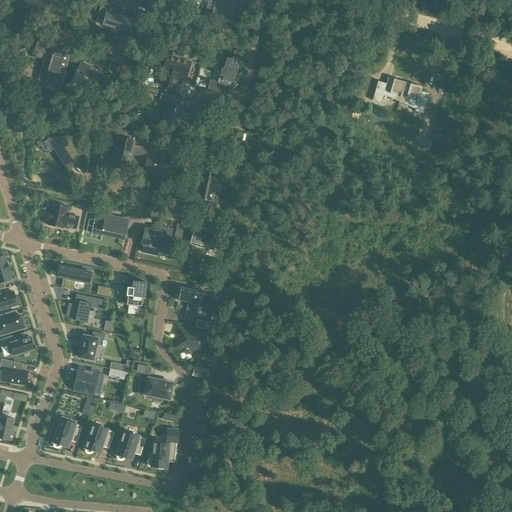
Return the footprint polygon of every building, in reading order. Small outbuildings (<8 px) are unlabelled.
[(19,0),(18,7),(22,9),(25,10),(23,16),(35,19),(36,13),(42,15),(46,1),(41,0),(19,0)] [(208,0),(206,8),(239,17),(244,0),(208,0)] [(141,12),(133,10),(131,17),(139,19),(141,12)] [(121,17),(107,13),(103,27),(131,34),(135,20),(128,19),(128,18),(121,16),(121,17)] [(61,53),(61,51),(56,50),(55,51),(48,49),(41,75),(48,77),(48,79),(53,80),(54,79),(61,81),(68,55),(61,53)] [(186,79),(191,62),(180,59),(181,55),(173,52),(171,57),(167,56),(162,72),(164,73),(161,86),(175,89),(178,77),(186,79)] [(210,80),(207,89),(223,93),(225,85),(233,87),(241,59),(233,56),(232,59),(227,58),(224,68),(222,68),(218,82),(210,80)] [(98,82),(103,73),(81,62),(76,72),(77,72),(72,84),(74,85),(74,84),(82,88),(85,81),(96,86),(98,82)] [(378,81),(372,101),(380,103),(385,92),(400,96),(399,97),(401,97),(400,100),(415,105),(414,111),(423,114),(426,104),(429,94),(421,91),(422,87),(406,81),(405,81),(394,78),(394,79),(388,77),(386,84),(378,81)] [(173,97),(161,93),(159,100),(168,102),(162,123),(178,128),(184,106),(171,103),(173,97)] [(228,128),(205,121),(197,151),(208,154),(210,144),(213,143),(214,146),(221,142),(220,139),(222,138),(225,139),(228,128)] [(69,137),(49,139),(69,171),(79,154),(69,137)] [(145,165),(149,149),(133,146),(134,141),(118,138),(112,167),(128,170),(129,161),(145,165)] [(155,151),(149,149),(145,165),(144,170),(164,174),(167,161),(154,158),(155,151)] [(218,174),(201,170),(195,198),(205,200),(204,204),(215,207),(217,197),(213,196),(218,174)] [(63,177),(61,186),(69,188),(71,179),(63,177)] [(48,223),(48,225),(63,229),(63,226),(76,229),(79,217),(66,215),(68,207),(53,203),(51,211),(49,211),(46,222),(48,223)] [(127,226),(121,224),(123,218),(106,215),(105,217),(95,214),(92,229),(102,231),(101,236),(124,241),(127,226)] [(219,224),(203,221),(202,229),(195,227),(192,242),(198,243),(198,246),(213,250),(214,247),(216,240),(213,239),(214,232),(217,233),(219,224)] [(164,239),(169,240),(171,231),(152,226),(151,231),(145,230),(143,239),(145,239),(142,251),(152,253),(152,254),(155,255),(156,254),(158,255),(159,247),(162,248),(164,239)] [(0,289),(5,288),(3,282),(11,280),(9,273),(10,273),(7,262),(6,262),(4,256),(0,256),(0,289)] [(65,279),(63,288),(73,291),(75,281),(89,284),(91,273),(60,266),(57,277),(65,279)] [(147,283),(132,281),(132,288),(127,287),(127,288),(125,287),(116,290),(120,304),(126,304),(126,305),(141,306),(142,297),(145,298),(147,283)] [(202,292),(180,287),(178,300),(188,302),(186,314),(196,316),(198,305),(199,305),(202,292)] [(0,310),(18,305),(13,291),(1,295),(0,293),(0,310)] [(102,306),(103,300),(78,295),(77,301),(79,302),(78,305),(68,303),(66,316),(76,318),(75,321),(87,323),(90,307),(97,308),(98,305),(102,306)] [(0,333),(1,336),(25,328),(21,315),(17,317),(15,310),(0,315),(0,333)] [(208,335),(180,329),(176,347),(204,353),(208,335)] [(100,346),(102,340),(103,341),(105,334),(93,332),(92,337),(83,336),(82,343),(81,347),(79,357),(93,360),(96,345),(100,346)] [(7,344),(10,357),(33,349),(32,345),(34,344),(32,337),(30,338),(29,337),(15,341),(14,336),(2,339),(4,345),(7,344)] [(23,364),(1,359),(0,365),(0,370),(2,370),(1,381),(13,383),(12,384),(20,385),(20,384),(25,385),(28,372),(22,371),(23,364)] [(150,375),(151,368),(138,365),(137,372),(150,375)] [(194,367),(192,375),(207,379),(209,370),(194,367)] [(126,372),(110,369),(108,377),(124,380),(126,372)] [(96,374),(78,371),(75,391),(77,392),(77,394),(86,395),(86,393),(93,394),(93,393),(95,394),(97,382),(103,383),(104,376),(96,375),(96,374)] [(173,384),(148,378),(145,395),(152,396),(151,400),(161,402),(162,398),(169,400),(173,384)] [(1,416),(0,422),(0,438),(11,441),(13,432),(11,431),(13,419),(1,416)] [(53,443),(53,445),(53,446),(55,447),(56,448),(58,447),(59,447),(61,445),(65,446),(67,438),(69,439),(69,441),(76,443),(82,427),(60,420),(53,443)] [(85,448),(85,449),(85,450),(85,451),(86,451),(86,452),(87,452),(87,453),(88,453),(89,453),(90,453),(91,453),(92,452),(93,451),(93,450),(97,452),(99,444),(101,445),(101,446),(108,449),(114,432),(93,425),(85,448)] [(148,461),(147,462),(147,463),(148,464),(148,465),(149,465),(149,466),(150,466),(151,466),(164,468),(165,460),(167,460),(166,462),(174,462),(178,430),(167,429),(165,444),(154,443),(152,458),(151,458),(150,459),(149,459),(148,460),(148,461)] [(116,455),(116,457),(117,458),(119,460),(120,460),(121,460),(123,459),(124,458),(124,457),(128,458),(131,451),(133,451),(132,453),(140,455),(145,439),(124,432),(116,455)]
